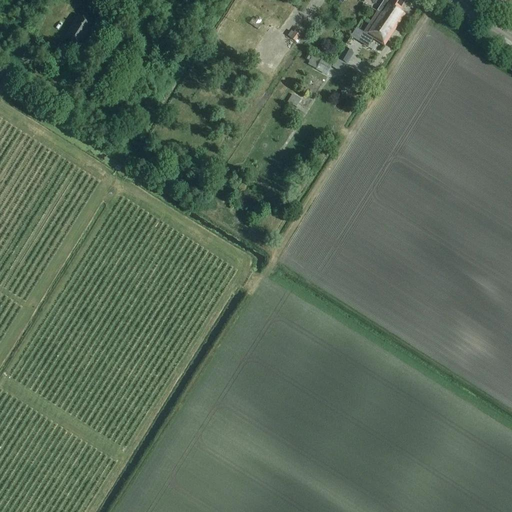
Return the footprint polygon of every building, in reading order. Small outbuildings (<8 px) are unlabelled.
[(383,24),(394,31),(404,15),(399,11),(406,0),(391,0),(390,2),(385,0),(384,0),(370,23),(377,28),(376,29),(378,30),(383,24)] [(79,47),(93,25),(78,16),(65,37),(79,47)] [(384,47),(394,31),(383,24),(378,30),(376,29),(377,28),(370,23),(363,34),(357,30),(352,39),(366,48),(372,39),(384,47)] [(291,36),(298,41),(305,31),(298,26),(291,36)] [(347,66),(353,55),(343,49),(336,60),(347,66)] [(314,56),(309,65),(316,69),(326,74),(331,64),(314,56)] [(294,93),(290,102),(299,106),(303,97),(294,93)]
